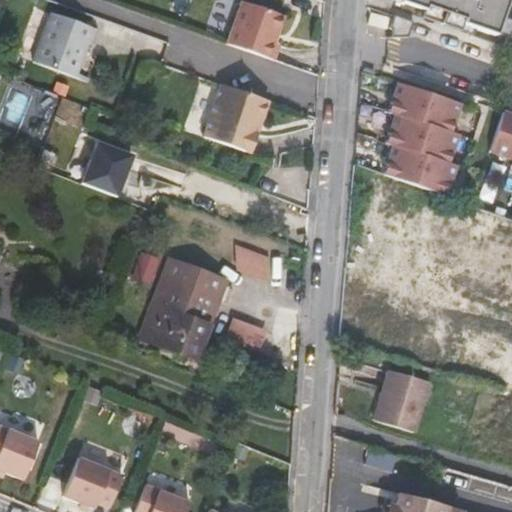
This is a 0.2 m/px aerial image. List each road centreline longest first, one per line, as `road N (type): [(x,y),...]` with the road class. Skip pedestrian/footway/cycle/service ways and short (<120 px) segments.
road 1 (residential): [(311,511),(347,0)]
road 2 (unknown): [(340,93),(69,0)]
road 3 (unknown): [(317,420),(511,474)]
road 4 (unknown): [(330,232),(193,183)]
